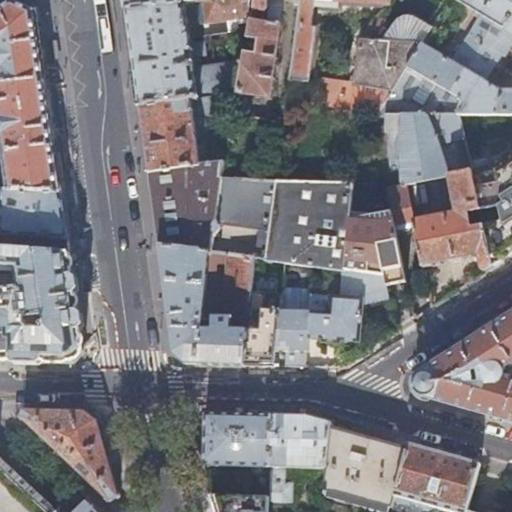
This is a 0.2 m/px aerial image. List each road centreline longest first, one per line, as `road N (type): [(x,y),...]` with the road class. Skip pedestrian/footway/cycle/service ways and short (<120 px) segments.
road 1 (tertiary): [(135,385),(77,0)]
road 2 (residential): [(337,394),(511,284)]
road 3 (residential): [(135,385),(337,394)]
road 4 (residential): [(337,394),(511,445)]
road 5 (residential): [(0,386),(135,385)]
road 6 (tertiary): [(173,511),(135,385)]
